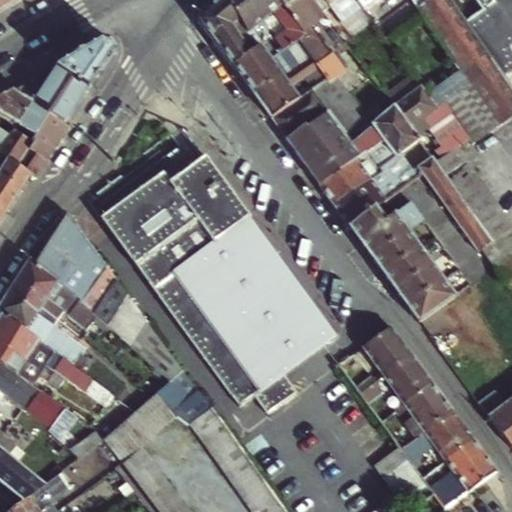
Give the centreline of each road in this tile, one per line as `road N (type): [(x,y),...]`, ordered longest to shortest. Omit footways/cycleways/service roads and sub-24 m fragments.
road 1 (residential): [(163,0),(188,53),(344,268),(401,323),(511,469)]
road 2 (residential): [(0,254),(88,155),(133,82),(156,0)]
road 3 (unknown): [(389,311),(328,370),(305,462)]
